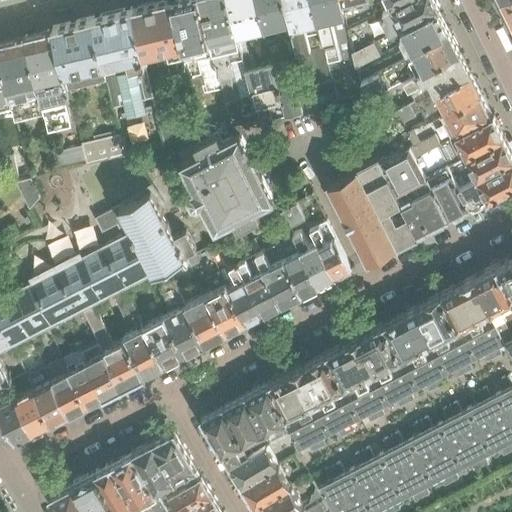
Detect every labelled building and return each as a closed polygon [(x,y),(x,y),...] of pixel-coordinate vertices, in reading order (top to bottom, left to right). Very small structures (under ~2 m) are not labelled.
[(190,73),(173,0),(158,0),(133,6),(144,51),(166,47),(175,78),(190,73)] [(221,79),(212,48),(199,0),(173,0),(190,73),(195,93),(195,94),(200,113),(208,111),(202,92),(223,86),(221,79)] [(241,50),(236,32),(227,0),(199,0),(212,48),(221,79),(223,86),(229,112),(244,109),(241,95),(252,92),(241,50)] [(290,20),(284,0),(227,0),(236,32),(290,20)] [(327,50),(313,0),(284,0),(290,20),(291,26),(293,33),(301,64),(307,87),(308,89),(318,85),(317,80),(333,76),(331,67),(327,50)] [(356,60),(353,51),(347,25),(341,0),(313,0),(327,50),(331,67),(356,60)] [(394,0),(341,0),(347,25),(394,0)] [(353,51),(439,5),(441,4),(438,0),(394,0),(347,25),(353,51)] [(511,0),(502,0),(511,18),(511,0)] [(413,44),(449,26),(439,5),(353,51),(356,60),(357,63),(364,60),(364,59),(397,41),(403,39),(407,47),(413,44)] [(146,62),(144,51),(133,6),(93,16),(105,71),(107,70),(109,81),(108,81),(114,104),(116,103),(124,101),(128,115),(147,111),(144,96),(154,94),(146,62)] [(105,71),(93,16),(53,26),(54,27),(68,79),(105,71)] [(405,77),(460,47),(449,26),(413,44),(417,52),(409,56),(402,59),(379,71),(361,80),(365,91),(367,97),(405,77)] [(68,79),(54,27),(25,34),(41,97),(41,98),(40,98),(48,128),(71,123),(65,96),(71,94),(67,79),(68,79)] [(41,97),(25,34),(0,40),(0,59),(12,104),(41,97)] [(425,93),(471,70),(460,47),(405,77),(409,86),(415,98),(425,93)] [(279,84),(274,59),(252,64),(248,48),(241,50),(252,92),(258,114),(260,119),(304,107),(300,91),(298,84),(282,87),(281,83),(279,84)] [(0,107),(12,104),(0,59),(0,107)] [(427,118),(482,91),(475,77),(471,70),(425,93),(415,98),(410,101),(394,110),(400,122),(416,113),(415,111),(422,107),(427,118)] [(436,141),(492,112),(482,91),(427,118),(409,128),(420,149),(436,141)] [(447,162),(505,133),(494,111),(492,112),(436,141),(447,162)] [(459,185),(447,162),(436,141),(420,149),(409,128),(379,143),(384,154),(410,141),(448,217),(470,206),(459,185)] [(128,152),(122,131),(116,133),(115,129),(94,134),(95,138),(82,141),(83,145),(85,158),(86,162),(121,154),(128,152)] [(274,196),(261,172),(263,171),(255,154),(253,155),(241,129),(222,138),(217,131),(176,152),(194,186),(190,188),(189,193),(192,201),(198,203),(202,201),(216,226),(217,225),(221,235),(238,226),(239,226),(261,215),(256,206),(274,196)] [(459,185),(511,157),(511,147),(505,133),(447,162),(459,185)] [(448,217),(410,141),(384,154),(380,157),(417,233),(448,217)] [(85,158),(83,145),(54,151),(57,164),(85,158)] [(19,174),(13,153),(0,155),(0,174),(1,178),(19,174)] [(417,233),(380,157),(379,154),(358,164),(358,165),(329,180),(368,258),(417,233)] [(470,206),(511,183),(511,157),(459,185),(470,206)] [(31,176),(16,180),(30,208),(41,195),(31,176)] [(0,349),(10,344),(17,340),(78,308),(154,270),(185,253),(175,234),(167,216),(152,186),(120,203),(120,202),(95,215),(103,229),(117,222),(123,232),(83,252),(80,248),(29,274),(31,279),(11,289),(0,294),(0,349)] [(301,197),(297,199),(302,208),(306,207),(301,197)] [(306,215),(297,199),(280,208),(289,224),(306,215)] [(352,267),(335,233),(327,218),(310,226),(316,238),(315,239),(334,276),(352,267)] [(302,292),(283,256),(271,262),(259,239),(257,240),(253,232),(254,232),(249,224),(242,228),(255,251),(263,266),(281,303),(302,292)] [(187,228),(175,234),(185,253),(197,247),(187,228)] [(334,276),(315,239),(309,242),(301,228),(293,233),(298,242),(296,243),(318,284),(334,276)] [(318,284),(296,243),(290,246),(292,251),(283,256),(302,292),(318,284)] [(263,312),(237,259),(233,250),(228,253),(232,263),(220,269),(226,280),(225,281),(245,321),(263,312)] [(281,303),(263,266),(255,251),(246,256),(240,259),(240,258),(237,259),(263,312),(281,303)] [(511,255),(508,258),(508,257),(499,262),(511,289),(511,296),(511,297),(511,255)] [(511,296),(511,289),(499,262),(441,291),(457,326),(461,333),(465,332),(461,324),(469,320),(473,327),(479,324),(484,321),(480,314),(492,308),(496,315),(507,309),(503,301),(511,297),(511,296)] [(245,321),(225,281),(226,280),(220,269),(220,268),(206,275),(213,288),(205,291),(225,332),(245,321)] [(204,342),(185,301),(180,291),(173,277),(160,283),(170,303),(177,299),(180,304),(163,313),(184,353),(204,342)] [(165,363),(144,323),(136,306),(126,287),(114,294),(125,317),(132,314),(138,323),(137,324),(138,326),(124,334),(124,335),(143,374),(165,363)] [(225,332),(205,291),(185,301),(204,342),(225,332)] [(457,326),(441,291),(427,299),(421,303),(421,302),(405,310),(406,310),(399,314),(399,313),(385,321),(402,354),(411,349),(416,357),(423,353),(428,351),(424,344),(435,337),(439,345),(451,339),(447,332),(457,326)] [(143,374),(124,335),(113,341),(110,336),(111,336),(106,327),(95,303),(84,309),(99,339),(122,385),(143,374)] [(506,338),(511,335),(511,306),(507,309),(496,315),(495,316),(506,338)] [(184,353),(163,313),(144,323),(165,363),(184,353)] [(495,316),(484,321),(479,324),(496,355),(502,352),(497,343),(506,338),(495,316)] [(402,354),(385,321),(329,349),(347,382),(355,378),(359,386),(363,384),(371,381),(366,373),(378,366),(383,374),(392,370),(394,368),(390,361),(398,356),(402,364),(406,362),(402,354)] [(479,324),(473,327),(465,332),(477,353),(483,350),(488,359),(496,355),(479,324)] [(477,353),(465,332),(461,333),(451,339),(467,370),(473,367),(468,358),(477,353)] [(36,334),(31,336),(36,346),(41,343),(36,334)] [(122,385),(99,339),(87,345),(91,352),(90,353),(91,355),(85,358),(104,394),(122,385)] [(467,370),(451,339),(439,345),(437,346),(448,368),(454,365),(459,375),(467,370)] [(437,346),(428,351),(423,353),(439,385),(444,382),(439,373),(448,368),(437,346)] [(104,394),(85,358),(80,347),(63,355),(68,367),(87,403),(104,394)] [(347,382),(329,349),(313,357),(313,358),(307,361),(291,369),(292,369),(285,372),(270,379),(292,421),(303,415),(319,407),(334,399),(337,398),(333,390),(344,384),(348,392),(351,390),(347,382)] [(439,385),(423,353),(416,357),(408,361),(419,383),(425,380),(429,390),(439,385)] [(10,376),(0,355),(0,384),(8,381),(13,379),(11,375),(10,376)] [(419,383),(408,361),(406,362),(402,364),(394,368),(392,370),(408,401),(414,397),(410,388),(419,383)] [(87,403),(68,367),(50,376),(69,412),(87,403)] [(69,412),(50,376),(47,368),(28,377),(33,385),(51,421),(69,412)] [(408,401),(392,370),(383,374),(377,377),(387,399),(395,395),(400,405),(408,401)] [(511,411),(511,379),(509,374),(502,377),(506,387),(500,390),(511,412),(511,411)] [(387,399),(377,377),(371,381),(363,384),(379,415),(385,413),(380,403),(387,399)] [(292,421),(270,379),(248,391),(272,439),(290,429),(288,423),(292,421)] [(379,415),(363,384),(359,386),(351,390),(348,392),(360,414),(366,411),(371,420),(379,415)] [(51,421),(33,385),(15,395),(33,430),(51,421)] [(511,412),(500,390),(491,394),(486,385),(480,389),(496,420),(511,412)] [(496,420),(480,389),(472,393),(477,402),(470,406),(481,427),(496,420)] [(272,439),(248,391),(226,402),(251,451),(272,439)] [(360,414),(348,392),(337,398),(334,399),(350,430),(356,428),(351,418),(360,414)] [(33,430),(15,395),(1,402),(0,401),(0,415),(16,440),(33,430)] [(350,430),(334,399),(319,407),(330,429),(337,426),(341,435),(350,430)] [(481,427),(470,406),(462,410),(457,400),(451,403),(467,434),(481,427)] [(251,451),(226,402),(202,414),(212,430),(231,463),(251,451)] [(467,434),(451,403),(443,408),(448,417),(442,420),(453,441),(467,434)] [(330,429),(319,407),(303,415),(320,446),(326,443),(322,433),(330,429)] [(511,413),(511,412),(496,420),(511,450),(511,449),(511,413)] [(320,446),(303,415),(292,421),(288,423),(290,429),(299,445),(307,441),(312,450),(320,446)] [(453,441),(442,420),(433,425),(428,415),(423,418),(439,449),(453,441)] [(439,449),(423,418),(414,423),(419,432),(413,435),(424,457),(439,449)] [(511,450),(496,420),(481,427),(491,448),(499,444),(504,453),(511,450)] [(491,448),(481,427),(467,434),(483,464),(488,461),(484,452),(491,448)] [(197,465),(187,448),(175,428),(154,439),(181,485),(202,474),(196,465),(197,465)] [(279,462),(296,452),(294,447),(299,445),(290,429),(272,439),(251,451),(231,463),(243,483),(279,462)] [(424,457),(413,435),(404,440),(399,431),(394,433),(410,464),(424,457)] [(410,464),(394,433),(385,438),(389,447),(384,450),(395,472),(410,464)] [(483,464),(467,434),(453,441),(464,462),(469,459),(474,469),(483,464)] [(181,485),(154,439),(133,450),(156,489),(172,480),(177,487),(181,485)] [(464,462),(453,441),(439,449),(454,479),(459,476),(454,467),(464,462)] [(395,472),(384,450),(374,455),(370,446),(364,449),(380,479),(395,472)] [(380,479),(364,449),(355,453),(360,463),(355,465),(366,486),(380,479)] [(454,479),(439,449),(424,457),(435,477),(440,474),(445,484),(454,479)] [(169,511),(156,489),(133,450),(132,450),(124,454),(124,455),(112,461),(136,502),(138,506),(149,499),(157,511),(169,511)] [(435,477),(424,457),(410,464),(425,494),(430,492),(425,482),(435,477)] [(128,511),(126,509),(136,502),(112,461),(51,493),(62,511),(106,511),(114,508),(116,511),(128,511)] [(366,486),(355,465),(345,470),(340,461),(335,463),(351,494),(366,486)] [(291,484),(290,482),(291,482),(289,479),(279,462),(243,483),(253,501),(255,504),(256,503),(256,504),(291,484)] [(351,494),(335,463),(326,468),(331,478),(321,483),(332,504),(351,494)] [(425,494),(410,464),(395,472),(405,492),(411,490),(415,499),(425,494)] [(405,492),(395,472),(380,479),(396,509),(401,507),(396,497),(405,492)] [(177,511),(180,511),(213,493),(202,473),(202,474),(181,485),(177,487),(169,492),(178,507),(170,511),(177,511)] [(390,511),(396,509),(380,479),(366,486),(377,507),(381,505),(385,511),(390,511)] [(292,511),(304,504),(291,483),(291,482),(290,482),(291,484),(256,504),(256,503),(255,504),(259,511),(292,511)] [(367,511),(377,507),(366,486),(351,494),(360,511),(367,511)] [(225,511),(220,504),(213,493),(180,511),(225,511)] [(360,511),(351,494),(332,504),(336,511),(360,511)] [(319,511),(328,507),(321,495),(313,499),(304,504),(292,511),(319,511)]
